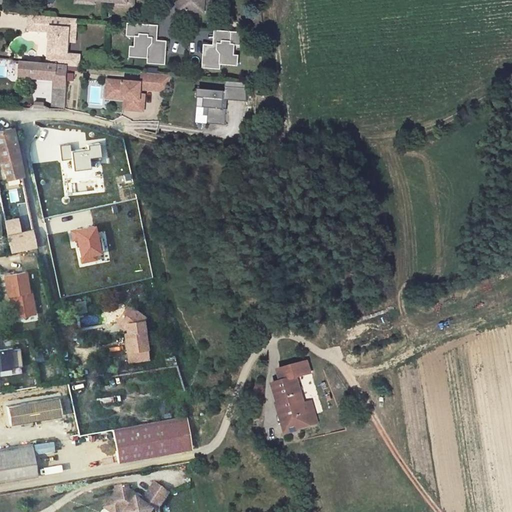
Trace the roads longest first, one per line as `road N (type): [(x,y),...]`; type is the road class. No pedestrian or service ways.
road 1 (track): [(283,343),(337,370),(438,511)]
road 2 (track): [(0,116),(68,115),(141,138)]
